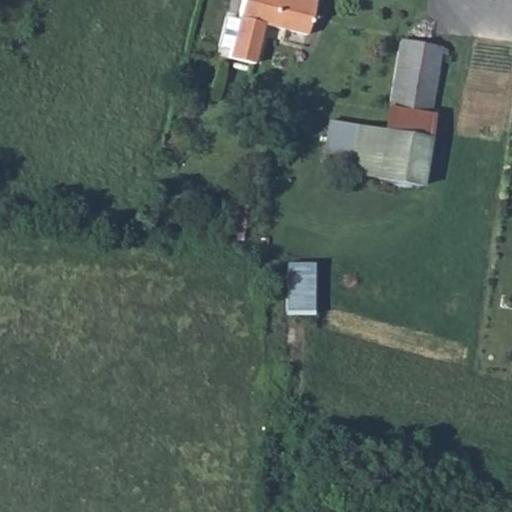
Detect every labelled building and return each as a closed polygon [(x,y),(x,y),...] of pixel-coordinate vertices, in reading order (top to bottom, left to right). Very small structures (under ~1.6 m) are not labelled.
[(239,0),(233,19),(224,47),(221,57),(239,63),(253,22),(268,28),(278,0),(277,0),(239,0)] [(311,15),(278,0),(268,28),(299,41),(311,15)] [(212,43),(224,47),(233,19),(221,15),(212,43)] [(427,124),(446,55),(397,42),(378,111),(403,118),(427,124)] [(427,124),(403,118),(378,111),(369,131),(346,123),(333,172),(406,194),(427,124)] [(314,263),(286,262),(284,315),(312,316),(314,263)]
